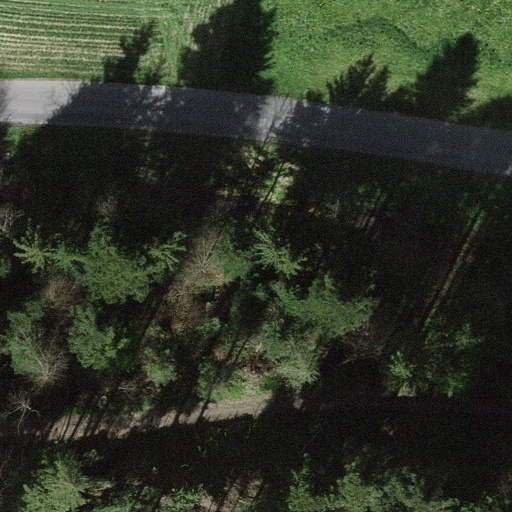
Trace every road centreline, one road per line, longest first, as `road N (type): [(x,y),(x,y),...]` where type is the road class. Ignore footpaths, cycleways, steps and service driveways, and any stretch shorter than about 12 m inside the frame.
road 1 (unclassified): [(0,101),(362,126),(511,153)]
road 2 (track): [(511,416),(383,402),(0,432)]
